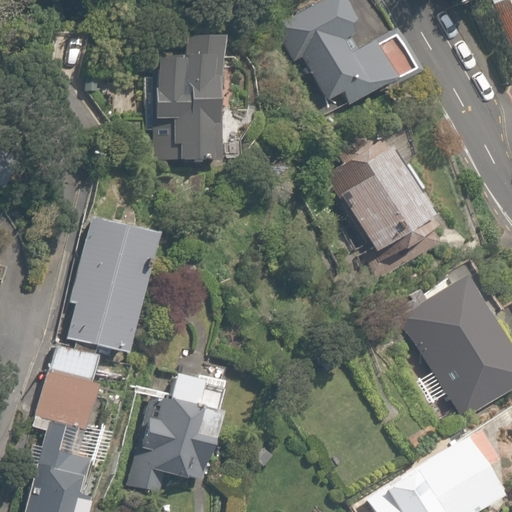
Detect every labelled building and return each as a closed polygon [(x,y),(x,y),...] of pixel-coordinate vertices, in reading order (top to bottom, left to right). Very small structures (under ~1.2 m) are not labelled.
[(339,107),(378,83),(383,91),(403,79),(378,39),(359,51),(328,0),(307,0),(266,25),(319,112),(336,102),(339,107)] [(511,0),(503,0),(478,11),(498,56),(511,49),(511,0)] [(223,58),(146,54),(140,167),(217,171),(223,58)] [(377,137),(311,176),(368,272),(434,233),(377,137)] [(0,145),(0,177),(9,149),(0,145)] [(151,239),(82,222),(52,341),(121,358),(151,239)] [(511,369),(449,274),(387,315),(457,421),(511,384),(511,369)] [(47,372),(40,370),(28,414),(89,431),(101,388),(82,382),(89,359),(54,349),(47,372)] [(187,440),(192,410),(139,401),(122,496),(154,502),(155,496),(175,500),(197,490),(205,443),(187,440)] [(457,440),(360,501),(367,511),(477,511),(495,501),(457,440)] [(73,511),(82,478),(27,465),(15,511),(73,511)]
